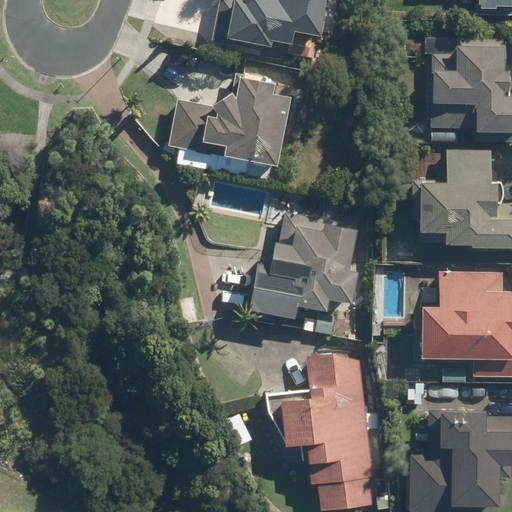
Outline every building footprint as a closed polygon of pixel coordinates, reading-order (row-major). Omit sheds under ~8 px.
[(219,0),(212,39),(261,48),(263,40),(271,42),(272,36),(291,39),(294,26),(321,31),(326,0),(219,0)] [(511,12),(511,0),(479,0),(480,1),(477,1),(477,11),(511,12)] [(433,51),(431,125),(474,126),(474,139),(511,139),(511,91),(509,91),(509,66),(505,65),(505,36),(457,35),(457,51),(433,51)] [(180,145),(177,160),(267,176),(270,161),(277,162),(289,93),(273,90),(275,79),(235,72),(233,88),(212,102),(213,104),(177,97),(169,143),(180,145)] [(469,241),(469,248),(511,249),(511,202),(498,202),(498,180),(491,180),(492,149),(448,148),(448,179),(413,178),(412,218),(420,218),(419,240),(469,241)] [(256,262),(247,307),(293,317),(297,301),(325,307),(328,295),(353,300),(359,268),(347,266),(357,216),(325,209),(323,218),(284,209),(278,238),(274,237),(268,265),(256,262)] [(511,288),(502,289),(502,272),(502,270),(440,270),(440,271),(440,304),(438,304),(421,304),(421,354),(474,354),(474,368),(474,374),(511,373),(511,288)] [(335,315),(318,311),(315,331),(332,333),(335,315)] [(372,473),(359,358),(333,350),(307,353),(311,395),(281,399),(285,443),(306,441),(310,482),(317,481),(320,508),(371,502),(368,474),(372,473)] [(411,451),(410,509),(456,511),(456,503),(500,503),(501,463),(511,463),(511,414),(487,414),(487,409),(429,407),(428,452),(411,451)]
